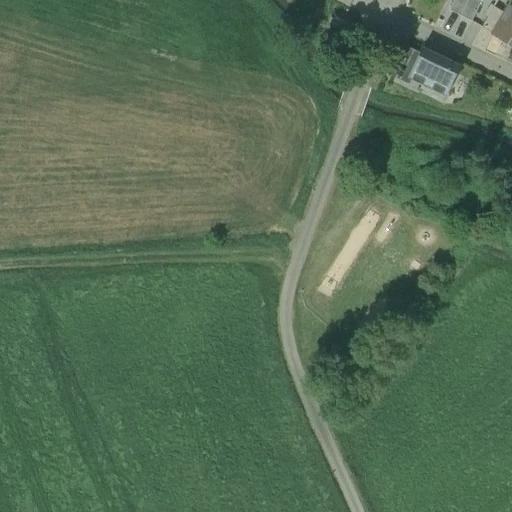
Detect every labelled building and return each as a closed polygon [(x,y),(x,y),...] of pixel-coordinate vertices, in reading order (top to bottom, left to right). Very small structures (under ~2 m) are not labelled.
[(479,0),(454,0),(449,11),(472,22),(482,1),(479,0)] [(511,3),(506,14),(493,35),(508,44),(511,38),(511,3)] [(506,14),(494,7),(482,28),(493,35),(506,14)] [(330,27),(349,37),(354,29),(335,19),(330,27)] [(408,79),(420,54),(406,47),(392,77),(409,85),(411,81),(408,79)] [(446,97),(461,66),(423,48),(420,54),(408,79),(411,81),(446,97)]
